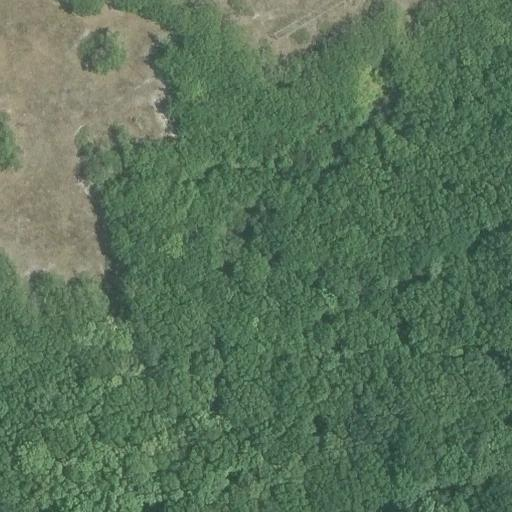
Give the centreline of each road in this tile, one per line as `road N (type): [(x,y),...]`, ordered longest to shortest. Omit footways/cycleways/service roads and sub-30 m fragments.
road 1 (unknown): [(511,310),(500,307),(446,335),(398,377),(375,366),(342,367),(304,382),(213,467),(195,472),(108,457),(57,487),(43,511)]
road 2 (track): [(232,511),(511,386)]
